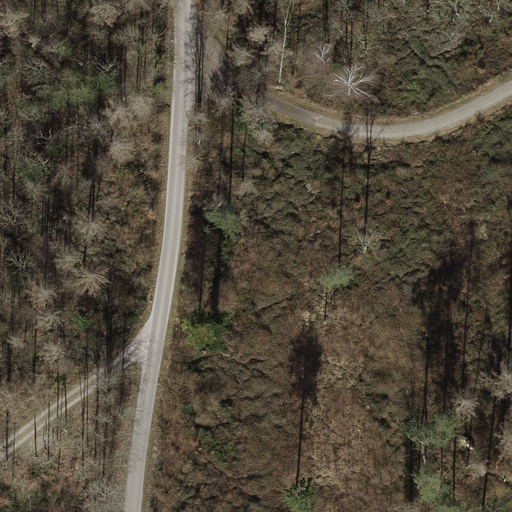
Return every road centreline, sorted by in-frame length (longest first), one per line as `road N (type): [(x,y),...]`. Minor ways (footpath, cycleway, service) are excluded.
road 1 (tertiary): [(132,511),(147,352),(172,258),(192,71),(183,0)]
road 2 (track): [(192,71),(390,138),(435,135),(511,99)]
road 3 (track): [(147,352),(0,450)]
